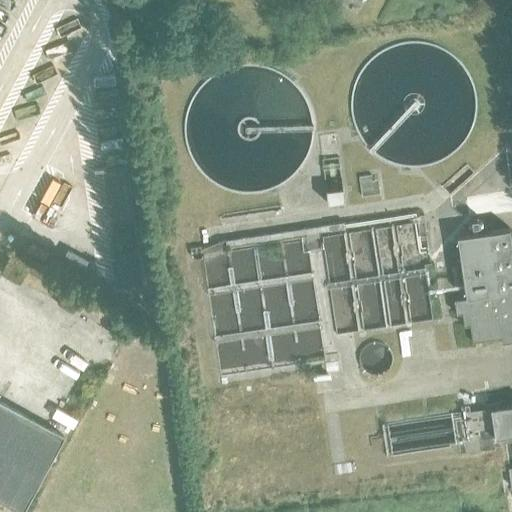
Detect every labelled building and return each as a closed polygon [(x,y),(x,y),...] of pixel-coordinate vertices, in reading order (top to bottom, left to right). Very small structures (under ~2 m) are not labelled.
[(343,184),(325,187),(327,199),(345,197),(343,184)] [(432,317),(416,218),(201,250),(221,372),(324,357),(322,332),(432,317)] [(467,293),(455,297),(457,309),(462,309),(464,321),(471,321),(474,337),(502,333),(503,339),(511,337),(511,242),(509,225),(457,233),(467,293)] [(32,238),(27,246),(44,256),(49,248),(32,238)] [(392,359),(392,356),(392,353),(391,349),(389,346),(387,344),(385,342),(382,340),(378,339),(375,339),(372,339),(369,340),(366,342),(363,344),(361,346),(360,349),(359,352),(358,355),(359,359),(360,362),(361,365),(363,368),(366,370),(369,371),(372,372),(375,373),(378,372),(382,371),(385,370),(387,368),(389,365),(391,362),(392,359)] [(0,496),(23,509),(65,431),(0,395),(0,496)] [(511,400),(491,404),(495,433),(511,430),(511,400)]
